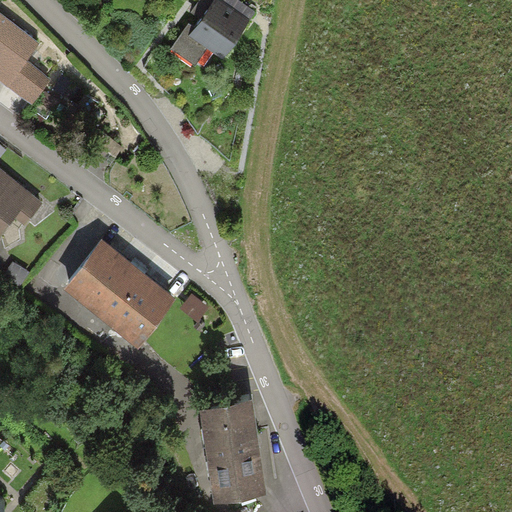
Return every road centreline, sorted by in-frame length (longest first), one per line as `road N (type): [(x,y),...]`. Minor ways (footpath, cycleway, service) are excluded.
road 1 (residential): [(222,281),(220,251),(151,117),(36,0)]
road 2 (residential): [(222,281),(0,116)]
road 3 (residential): [(322,511),(240,307),(222,281)]
